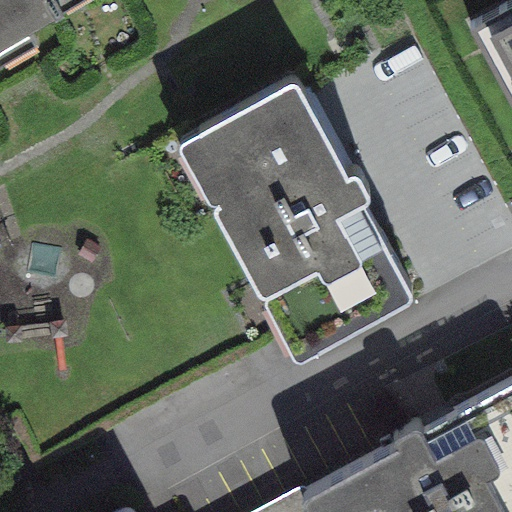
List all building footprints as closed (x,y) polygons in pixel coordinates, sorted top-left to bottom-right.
[(0,0),(0,59),(101,0),(0,0)] [(511,0),(501,0),(470,17),(511,95),(511,0)] [(300,355),(418,289),(295,73),(178,140),(300,355)] [(511,511),(511,381),(511,380),(315,486),(328,511),(511,511)] [(305,511),(294,488),(255,511),(305,511)]
